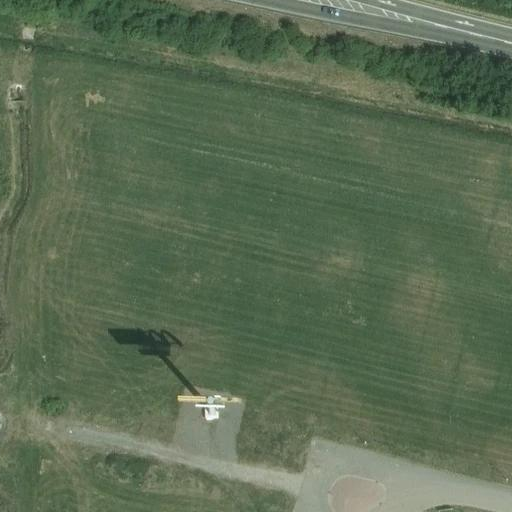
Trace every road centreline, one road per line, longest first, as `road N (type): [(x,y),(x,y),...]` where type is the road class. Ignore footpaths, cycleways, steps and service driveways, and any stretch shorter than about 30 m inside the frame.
road 1 (secondary): [(511,49),(326,7)]
road 2 (unclassified): [(511,510),(433,492),(361,505)]
